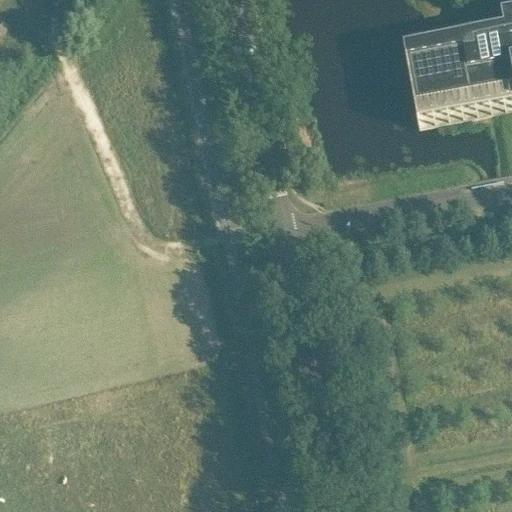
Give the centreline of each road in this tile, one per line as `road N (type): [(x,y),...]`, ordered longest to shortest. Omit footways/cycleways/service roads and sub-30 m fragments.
road 1 (tertiary): [(339,511),(235,0)]
road 2 (track): [(227,236),(169,246),(140,230),(63,56),(20,0)]
